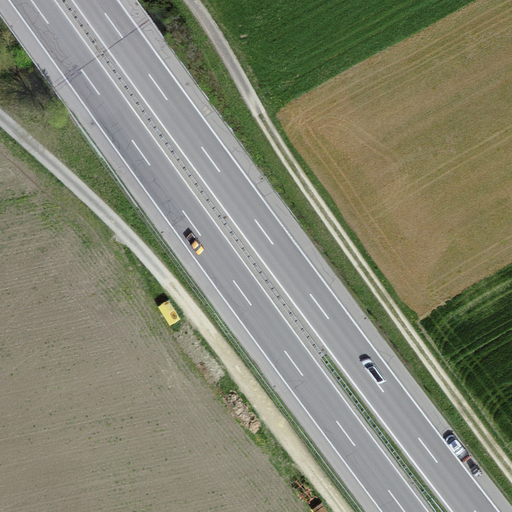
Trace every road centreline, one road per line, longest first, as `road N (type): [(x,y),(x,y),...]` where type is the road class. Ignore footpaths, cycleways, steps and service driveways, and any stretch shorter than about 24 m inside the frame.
road 1 (motorway): [(473,511),(91,0)]
road 2 (motorway): [(27,0),(401,511)]
road 3 (track): [(511,477),(299,177),(191,0)]
road 4 (track): [(340,511),(201,327),(77,186),(0,118)]
